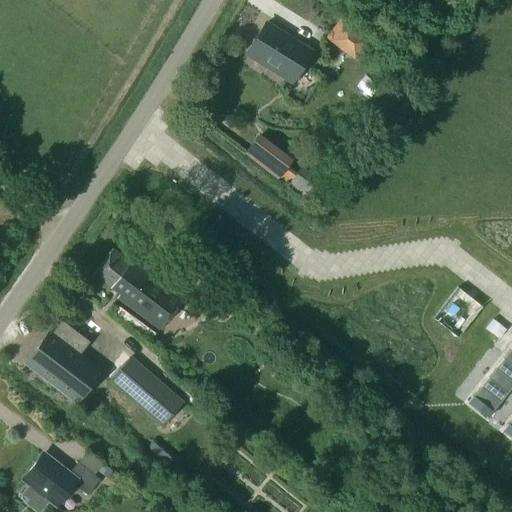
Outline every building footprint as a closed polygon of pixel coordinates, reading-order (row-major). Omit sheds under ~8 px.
[(343,13),(330,32),(336,37),(334,40),(354,55),(356,52),(363,57),(376,38),(343,13)] [(266,24),(247,54),(292,82),(311,52),(266,24)] [(210,96),(233,106),(246,78),(224,67),(210,96)] [(246,150),(309,199),(324,181),(303,165),(299,171),(289,163),(286,166),(254,141),(246,150)] [(185,297),(134,258),(130,263),(112,249),(93,275),(119,294),(117,298),(159,330),(185,297)] [(155,333),(116,304),(110,312),(149,341),(155,333)] [(498,338),(506,329),(493,318),(485,328),(498,338)] [(91,373),(67,354),(78,341),(61,327),(50,341),(47,338),(25,367),(68,401),(91,373)] [(511,339),(505,348),(463,399),(481,414),(511,376),(511,339)] [(109,381),(162,427),(183,402),(130,356),(109,381)] [(511,413),(500,427),(511,437),(511,413)] [(29,485),(19,498),(37,511),(38,511),(48,500),(55,505),(72,484),(87,496),(99,480),(91,474),(77,462),(69,473),(43,454),(23,480),(29,485)]
